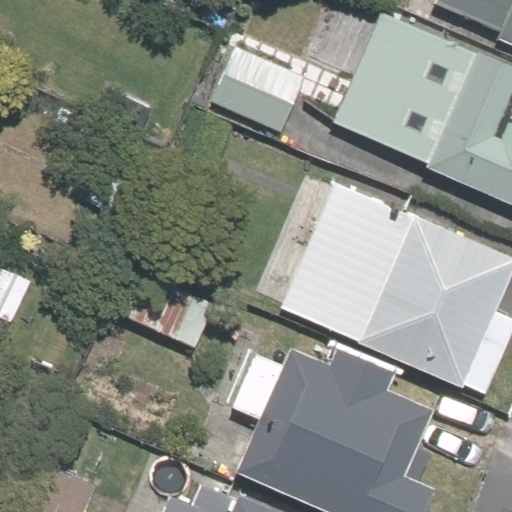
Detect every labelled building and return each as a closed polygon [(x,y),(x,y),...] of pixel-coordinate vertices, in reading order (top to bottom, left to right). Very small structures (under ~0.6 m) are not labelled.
[(511,0),(438,0),(433,12),(511,46),(511,0)] [(511,74),(378,12),(323,130),(511,217),(511,74)] [(511,263),(325,177),(264,308),(472,404),(511,317),(511,263)] [(204,306),(146,279),(122,329),(181,356),(204,306)] [(242,421),(220,473),(311,511),(422,511),(430,495),(406,485),(434,416),(380,393),(387,376),(322,348),(313,371),(250,345),(222,413),(242,421)] [(79,511),(90,490),(32,462),(8,511),(79,511)] [(248,511),(179,484),(167,511),(248,511)]
